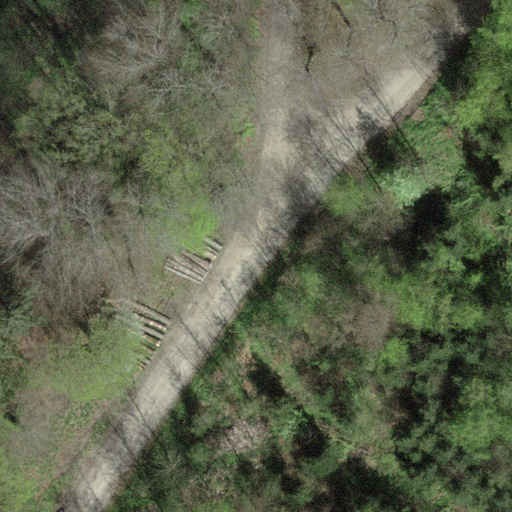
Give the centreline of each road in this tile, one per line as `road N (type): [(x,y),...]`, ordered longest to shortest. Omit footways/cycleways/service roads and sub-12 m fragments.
road 1 (track): [(456,0),(342,138),(93,511)]
road 2 (track): [(342,138),(336,0)]
